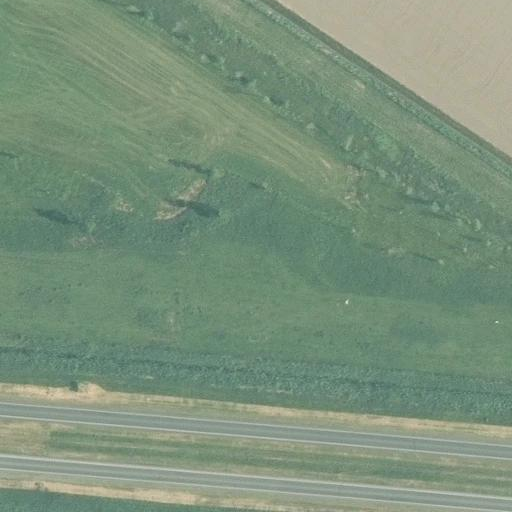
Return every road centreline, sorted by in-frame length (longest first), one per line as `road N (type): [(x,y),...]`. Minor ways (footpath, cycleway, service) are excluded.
road 1 (trunk): [(511,454),(0,411)]
road 2 (trunk): [(0,465),(511,507)]
